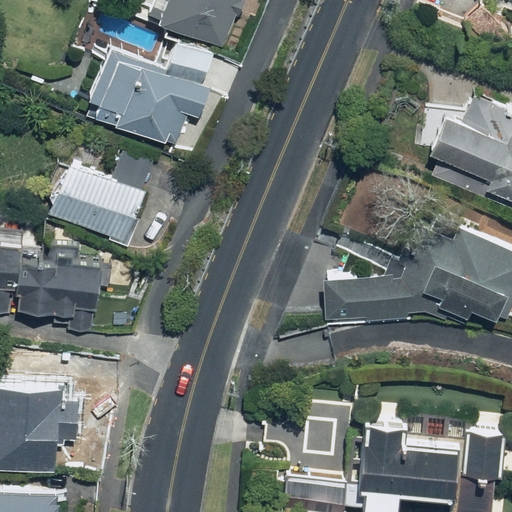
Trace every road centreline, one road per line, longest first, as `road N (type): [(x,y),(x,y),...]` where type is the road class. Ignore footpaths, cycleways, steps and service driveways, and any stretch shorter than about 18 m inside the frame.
road 1 (tertiary): [(351,0),(205,358)]
road 2 (residential): [(205,358),(242,360),(421,327),(511,348)]
road 3 (tertiary): [(205,358),(171,511)]
